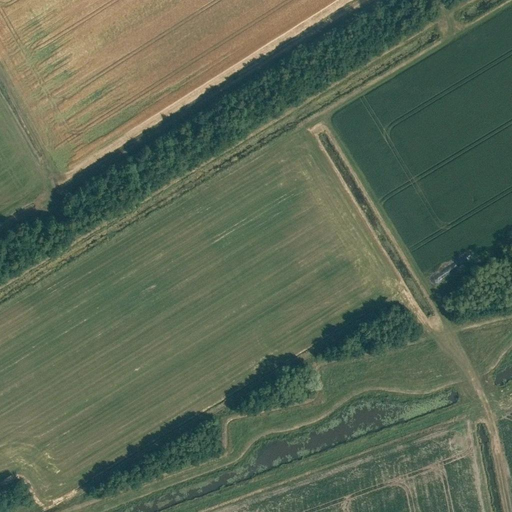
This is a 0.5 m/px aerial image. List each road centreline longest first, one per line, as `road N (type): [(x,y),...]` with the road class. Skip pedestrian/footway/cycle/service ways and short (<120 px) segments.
road 1 (track): [(324,115),(0,310)]
road 2 (track): [(453,344),(443,312),(324,115)]
road 3 (track): [(469,0),(447,13),(459,33),(324,115)]
road 4 (track): [(510,511),(492,419),(453,344)]
